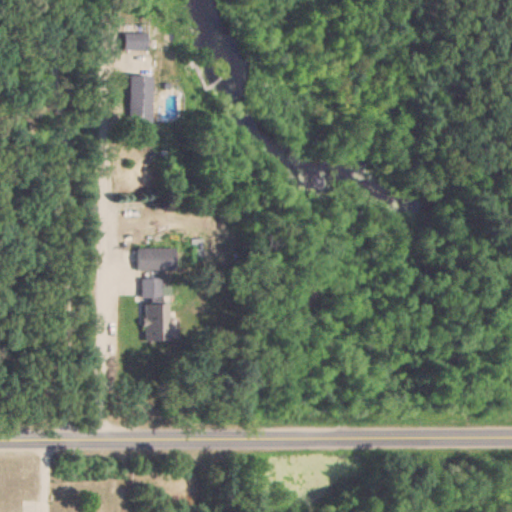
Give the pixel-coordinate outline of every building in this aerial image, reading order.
[(124,32),(124,50),(145,50),(145,32),(124,32)] [(149,75),(127,75),(127,119),(149,119),(149,75)] [(170,248),(135,248),(135,270),(170,270),(170,248)] [(138,297),(166,297),(166,287),(158,287),(158,278),(138,278),(138,297)] [(165,340),(165,303),(141,303),(141,340),(165,340)]
